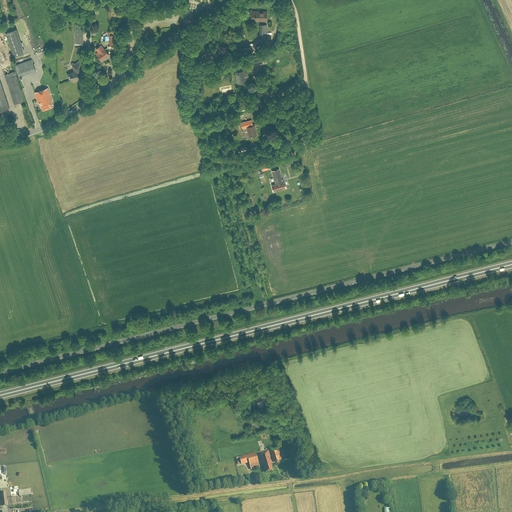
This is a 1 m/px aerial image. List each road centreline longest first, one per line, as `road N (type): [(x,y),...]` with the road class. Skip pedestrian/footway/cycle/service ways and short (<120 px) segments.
road 1 (unclassified): [(0,372),(511,241)]
road 2 (trunk): [(0,395),(511,265)]
road 3 (tertiary): [(0,136),(52,123),(227,0)]
road 4 (track): [(66,511),(290,481)]
road 5 (track): [(511,450),(290,481)]
